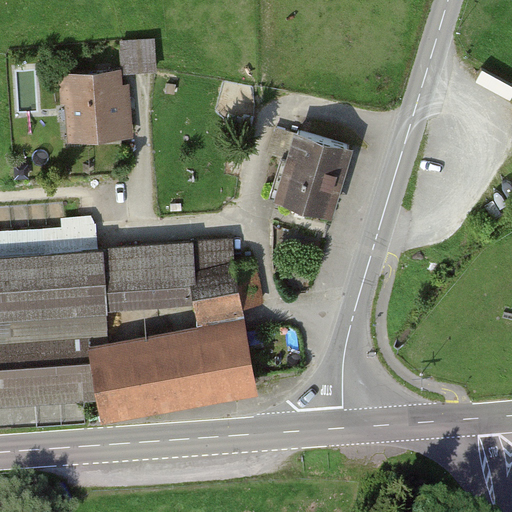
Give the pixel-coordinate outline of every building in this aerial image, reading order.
[(152,43),(125,44),(127,73),(154,71),(152,43)] [(118,65),(63,70),(68,133),(130,129),(126,80),(119,81),(118,65)] [(354,144),(291,126),(271,195),(334,213),(354,144)] [(230,239),(0,254),(0,312),(107,308),(106,286),(192,280),(200,309),(260,300),(252,260),(232,262),(230,239)] [(246,330),(92,356),(90,337),(0,344),(0,405),(94,398),(97,405),(255,376),(246,330)]
